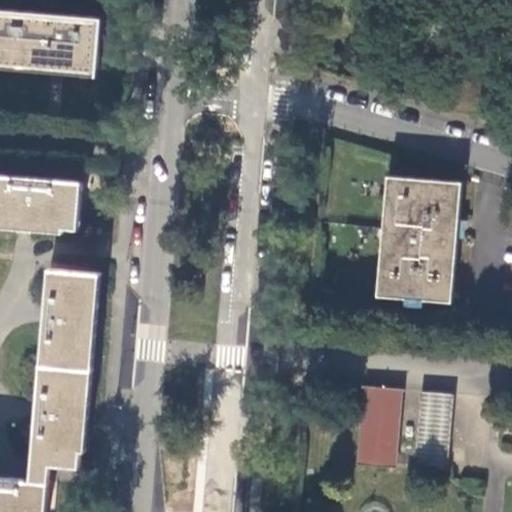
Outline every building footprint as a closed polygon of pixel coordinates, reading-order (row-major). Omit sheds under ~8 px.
[(0,65),(98,73),(102,17),(0,8),(0,65)] [(378,292),(451,298),(460,179),(388,173),(378,292)] [(91,213),(94,184),(85,183),(0,176),(0,222),(49,227),(98,230),(99,214),(91,213)] [(99,265),(55,262),(52,296),(43,408),(37,481),(54,482),(55,465),(83,468),(99,265)] [(358,460),(376,462),(397,463),(404,386),(365,383),(358,460)] [(424,390),(417,465),(447,468),(453,393),(424,390)] [(0,511),(59,511),(62,483),(54,482),(37,481),(9,479),(0,478),(0,511)]
